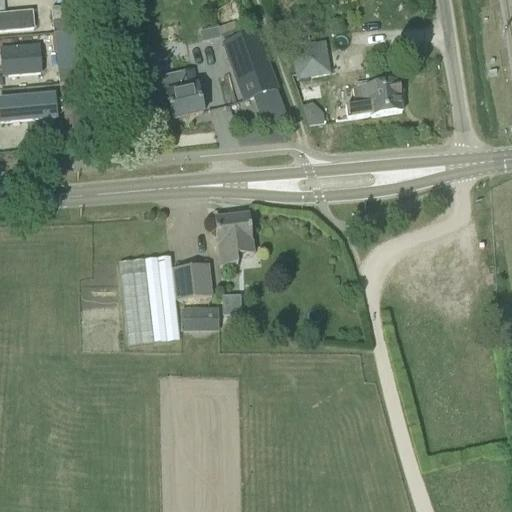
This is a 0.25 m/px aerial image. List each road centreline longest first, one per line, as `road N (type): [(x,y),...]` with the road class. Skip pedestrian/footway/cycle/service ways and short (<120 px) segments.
road 1 (tertiary): [(465,166),(0,199)]
road 2 (track): [(465,166),(458,214),(438,237),(383,257),(363,289),(423,511)]
road 3 (unclassified): [(465,166),(438,0)]
road 4 (track): [(301,154),(252,0)]
